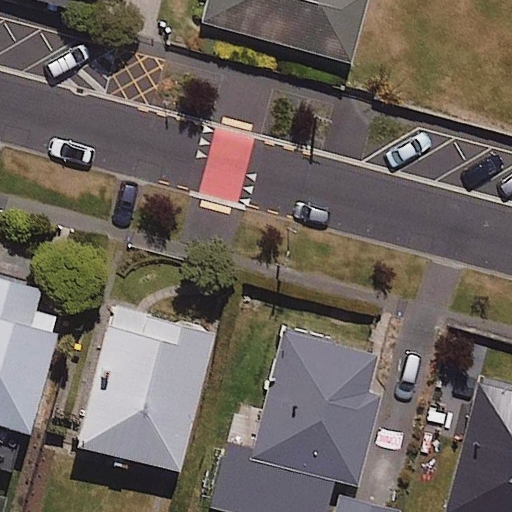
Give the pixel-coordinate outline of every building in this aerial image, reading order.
[(206,0),(201,22),(351,60),(366,0),(206,0)] [(0,429),(28,437),(61,321),(34,313),(40,291),(0,280),(0,429)] [(214,335),(111,309),(75,449),(178,476),(214,335)] [(306,476),(358,489),(382,395),(373,393),(381,360),(284,335),(245,487),(300,501),(306,476)] [(511,511),(511,386),(479,378),(445,511),(511,511)] [(392,511),(340,499),(336,511),(392,511)]
